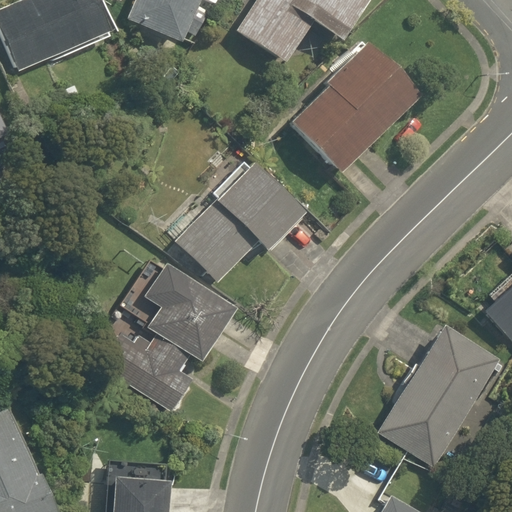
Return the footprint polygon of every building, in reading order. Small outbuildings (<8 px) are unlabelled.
[(29,0),(0,12),(0,35),(17,75),(106,36),(89,0),(29,0)] [(131,0),(122,20),(173,44),(193,0),(131,0)] [(250,0),(231,31),(279,62),(305,23),(336,43),(363,0),(250,0)] [(284,124),(333,174),(412,96),(360,44),(318,86),(320,88),(284,124)] [(69,111),(80,106),(71,87),(60,92),(69,111)] [(212,198),(170,242),(214,283),(252,243),(262,252),(300,213),(250,166),(246,170),(237,162),(208,193),(212,198)] [(228,308),(159,265),(155,272),(146,266),(125,299),(147,312),(128,342),(116,335),(109,336),(93,367),(110,377),(106,384),(118,392),(122,384),(166,412),(188,378),(175,370),(184,355),(194,361),(228,308)] [(511,273),(480,304),(511,337),(511,273)] [(372,433),(429,467),(492,361),(435,327),(372,433)] [(0,511),(46,511),(32,475),(27,477),(0,411),(0,511)] [(160,511),(163,481),(109,478),(109,480),(100,479),(98,511),(160,511)] [(376,511),(398,511),(381,503),(376,511)]
